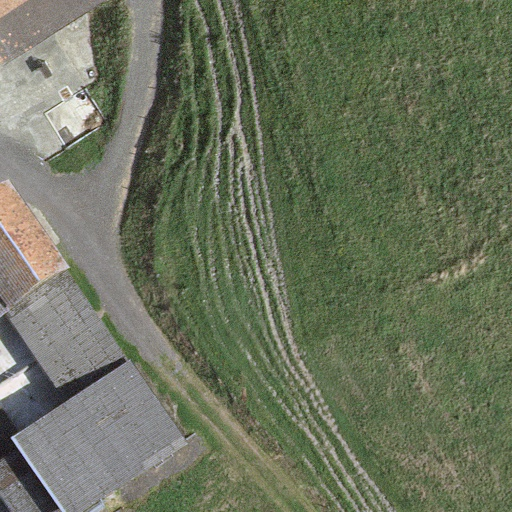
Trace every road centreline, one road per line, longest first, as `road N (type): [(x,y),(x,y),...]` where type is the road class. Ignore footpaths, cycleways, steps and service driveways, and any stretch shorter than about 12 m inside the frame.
road 1 (track): [(0,163),(43,188),(88,242),(125,313),(301,511)]
road 2 (track): [(154,0),(144,95),(88,242)]
